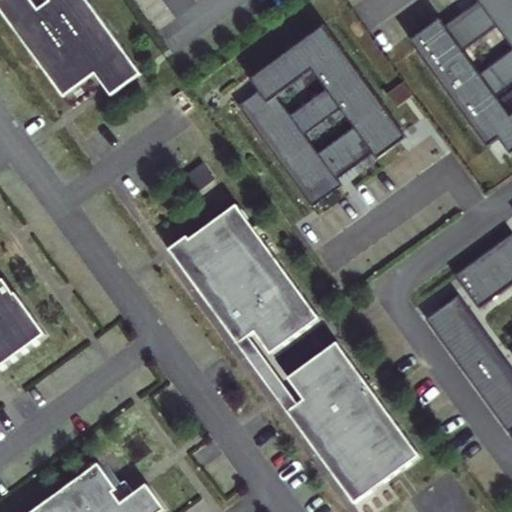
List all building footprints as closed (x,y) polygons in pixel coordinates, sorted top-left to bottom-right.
[(0,0),(0,6),(61,90),(92,67),(110,93),(140,71),(88,0),(0,0)] [(511,0),(477,0),(479,3),(446,27),(417,48),(489,148),(501,140),(511,155),(511,0)] [(442,21),(412,42),(417,48),(446,27),(442,21)] [(326,26),(252,81),(260,92),(268,103),(277,96),(313,70),(327,90),(291,116),(305,134),(341,108),(356,129),(320,155),(339,180),(374,154),(404,133),(326,26)] [(343,187),(339,180),(320,155),(305,134),(291,116),(277,96),(268,103),(260,92),(240,107),(314,208),(343,187)] [(404,133),(374,154),(379,160),(409,139),(404,133)] [(238,206),(173,253),(240,345),(251,338),(257,333),(273,355),(321,320),(238,206)] [(511,229),(507,223),(450,265),(474,299),(511,270),(511,229)] [(0,368),(46,335),(16,294),(14,295),(3,280),(0,282),(0,368)] [(511,427),(511,365),(461,296),(428,320),(509,430),(511,427)] [(251,338),(240,345),(290,413),(300,405),(251,338)] [(338,344),(290,379),(306,401),(300,405),(290,413),(356,505),(422,457),(338,344)] [(100,466),(36,511),(165,511),(167,511),(148,486),(137,495),(122,506),(113,494),(118,490),(117,489),(100,466)] [(122,506),(137,495),(127,482),(117,489),(118,490),(113,494),(122,506)]
